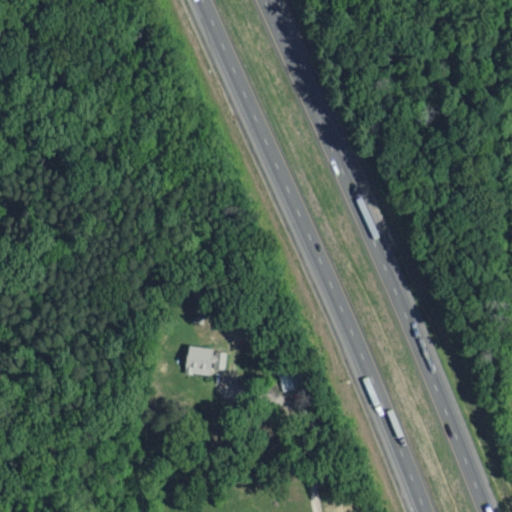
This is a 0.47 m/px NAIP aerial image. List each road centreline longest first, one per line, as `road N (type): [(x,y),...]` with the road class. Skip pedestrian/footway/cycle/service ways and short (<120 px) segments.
road 1 (motorway): [(204,0),(426,511)]
road 2 (motorway): [(484,511),(265,0)]
